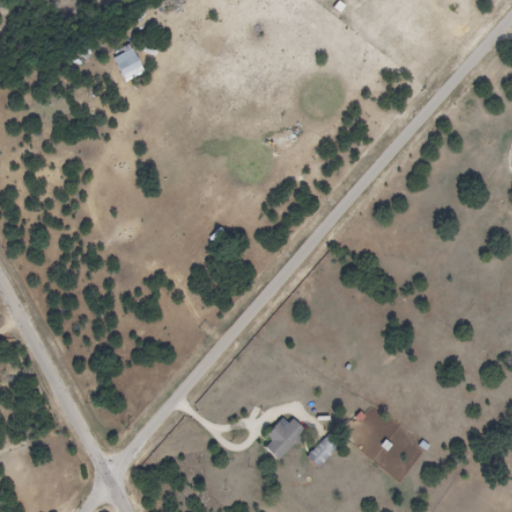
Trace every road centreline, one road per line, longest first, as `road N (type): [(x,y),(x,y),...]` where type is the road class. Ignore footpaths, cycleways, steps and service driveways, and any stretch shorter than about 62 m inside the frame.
road 1 (residential): [(93,511),(511,10)]
road 2 (residential): [(129,511),(0,287)]
